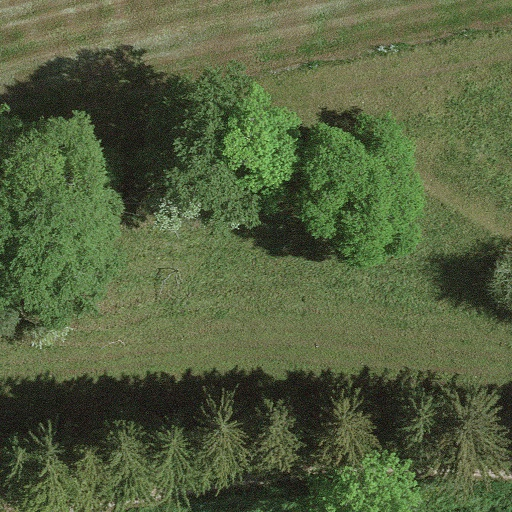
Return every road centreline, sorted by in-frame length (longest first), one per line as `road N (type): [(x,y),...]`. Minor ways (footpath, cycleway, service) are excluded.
road 1 (track): [(511,52),(0,167)]
road 2 (track): [(511,470),(272,478),(22,511)]
